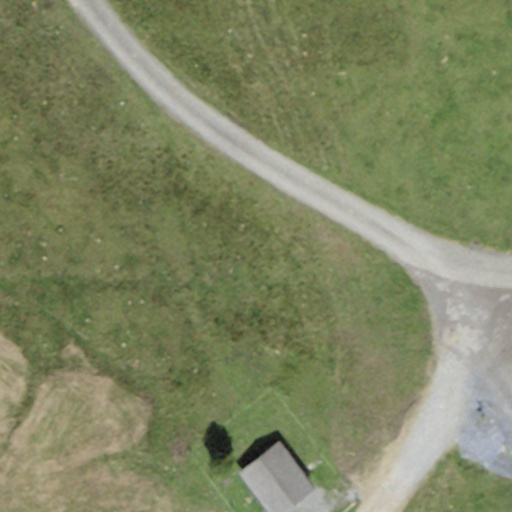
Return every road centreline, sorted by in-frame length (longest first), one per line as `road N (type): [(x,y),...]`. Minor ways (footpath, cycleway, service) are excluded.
road 1 (track): [(492,306),(408,245),(309,193),(122,52),(87,0)]
road 2 (track): [(377,511),(492,306)]
